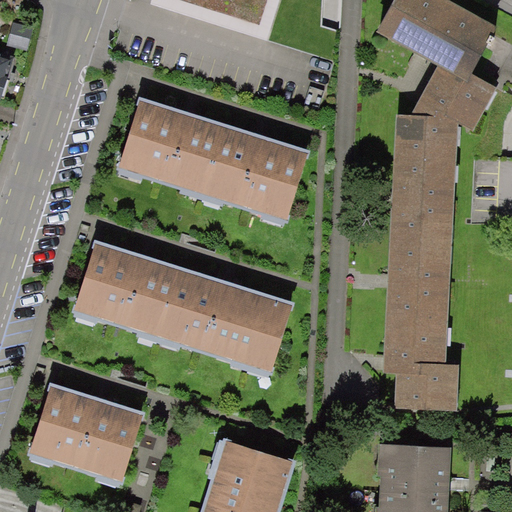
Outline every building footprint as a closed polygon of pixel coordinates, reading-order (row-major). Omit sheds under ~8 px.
[(264,38),(276,0),(154,0),(153,3),(264,38)] [(503,20),(465,0),(395,0),(378,32),(441,65),(416,113),(399,113),(390,372),(400,372),(399,407),(458,410),(459,363),(450,363),(459,121),(476,130),(500,84),(475,72),(503,20)] [(0,87),(9,59),(0,55),(0,87)] [(225,125),(142,99),(121,165),(203,192),(225,125)] [(307,152),(225,125),(203,192),(286,218),(307,152)] [(99,240),(78,306),(273,369),(294,303),(249,288),(134,250),(99,240)] [(50,387),(30,454),(125,482),(145,415),(50,387)] [(202,511),(276,511),(293,458),(224,438),(202,511)] [(443,511),(444,445),(373,444),(372,511),(443,511)]
